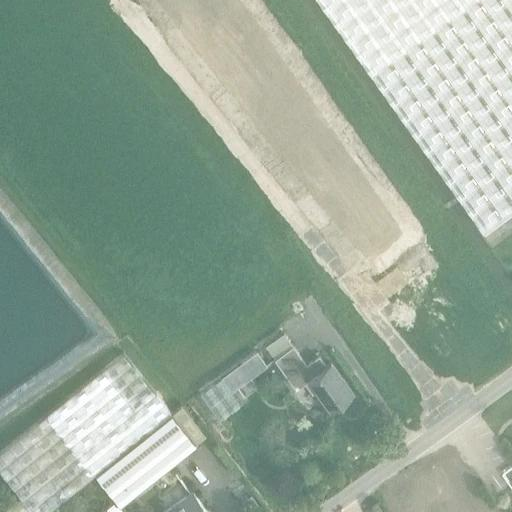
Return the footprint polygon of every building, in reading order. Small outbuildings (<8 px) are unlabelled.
[(70,0),(87,26),(126,2),(124,0),(70,0)] [(182,0),(132,0),(151,34),(189,12),(182,0)] [(511,0),(319,0),(483,229),(511,208),(511,0)] [(283,331),(264,345),(274,359),(296,389),(305,382),(312,391),(316,388),(330,408),(340,401),(344,403),(351,398),(350,395),(353,392),(331,362),(327,365),(319,355),(307,364),(293,345),(283,331)] [(256,351),(221,377),(231,392),(267,365),(256,351)] [(0,470),(22,498),(3,511),(49,511),(96,476),(95,475),(172,413),(155,392),(124,353),(0,449),(0,470)] [(221,377),(200,393),(219,419),(240,404),(231,392),(221,377)] [(172,413),(95,475),(96,476),(120,506),(196,445),(206,436),(181,406),(172,413)] [(207,511),(192,492),(164,511),(207,511)] [(470,511),(457,494),(434,511),(470,511)]
